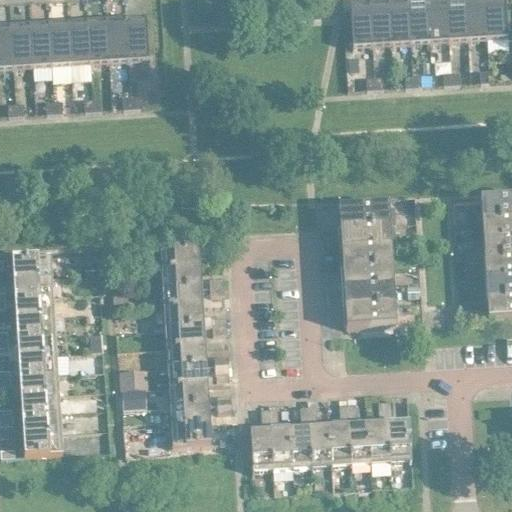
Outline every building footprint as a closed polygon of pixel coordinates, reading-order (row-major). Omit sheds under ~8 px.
[(489,0),(482,0),(470,1),(473,43),(492,42),(489,0)] [(509,0),(489,0),(492,42),(511,41),(509,0)] [(470,1),(451,2),(454,45),(473,43),(470,1)] [(451,2),(432,3),(434,46),(454,45),(451,2)] [(432,3),(413,4),(415,47),(434,46),(432,3)] [(413,4),(393,6),(396,48),(415,47),(413,4)] [(393,6),(374,7),(377,49),(396,48),(393,6)] [(377,49),(374,7),(354,8),(357,51),(377,49)] [(150,21),(130,22),(133,65),(153,63),(150,21)] [(130,22),(111,23),(114,66),(133,65),(130,22)] [(111,23),(92,24),(95,67),(114,66),(111,23)] [(92,24),(73,25),(75,68),(95,67),(92,24)] [(73,25),(54,26),(56,69),(75,68),(73,25)] [(54,26),(34,28),(37,70),(56,69),(54,26)] [(34,28),(15,29),(18,72),(37,70),(34,28)] [(0,72),(18,72),(15,29),(0,29),(0,72)] [(493,85),(492,73),(484,73),(485,85),(493,85)] [(456,87),(455,75),(447,76),(448,88),(456,87)] [(463,75),(455,75),(456,87),(464,87),(463,75)] [(425,77),(417,78),(418,90),(426,89),(425,77)] [(418,90),(417,78),(409,78),(410,90),(418,90)] [(387,79),(379,80),(379,92),(387,91),(387,79)] [(379,92),(379,80),(370,80),(371,92),(379,92)] [(136,111),(135,99),(127,100),(128,112),(136,111)] [(143,99),(135,99),(136,111),(144,111),(143,99)] [(105,101),(97,102),(97,113),(106,113),(105,101)] [(97,113),(97,102),(88,102),(89,114),(97,113)] [(66,103),(58,104),(59,116),(67,115),(66,103)] [(59,116),(58,104),(50,104),(51,116),(59,116)] [(21,118),(20,106),(12,107),(13,119),(21,118)] [(28,106),(20,106),(21,118),(29,118),(28,106)] [(511,199),(489,201),(490,222),(511,220),(511,199)] [(343,212),(345,231),(389,228),(387,208),(342,211),(343,212)] [(511,220),(490,222),(491,242),(511,240),(511,220)] [(345,231),(346,251),(390,248),(389,228),(345,231)] [(511,240),(491,242),(493,262),(511,260),(511,240)] [(346,251),(347,271),(391,268),(390,248),(346,251)] [(211,249),(212,258),(226,257),(226,249),(211,249)] [(165,272),(165,273),(204,271),(204,270),(202,270),(201,251),(202,251),(202,250),(164,252),(164,254),(166,253),(167,272),(165,272)] [(17,282),(56,280),(56,279),(54,279),(53,260),(54,260),(54,259),(16,261),(16,263),(18,263),(19,281),(17,282)] [(511,260),(493,262),(494,282),(511,280),(511,260)] [(469,263),(461,263),(462,283),(470,282),(469,263)] [(347,271),(348,291),(393,288),(391,268),(347,271)] [(166,292),(166,293),(205,290),(203,290),(202,271),(204,271),(165,273),(165,274),(167,274),(168,292),(166,292)] [(18,301),(18,302),(57,299),(55,299),(54,280),(56,280),(17,282),(17,283),(19,283),(20,301),(18,301)] [(511,280),(494,282),(495,301),(511,300),(511,280)] [(213,281),(214,290),(228,289),(228,281),(213,281)] [(424,286),(411,287),(412,300),(425,299),(424,286)] [(348,291),(350,310),(394,307),(393,288),(348,291)] [(228,289),(214,290),(215,298),(229,297),(228,289)] [(168,312),(206,310),(206,309),(204,309),(203,291),(205,291),(205,290),(166,293),(168,293),(169,311),(168,312)] [(0,294),(0,302),(9,302),(9,294),(0,294)] [(20,321),(58,319),(58,318),(56,318),(55,300),(57,300),(57,299),(18,302),(20,302),(21,321),(20,321)] [(511,300),(495,301),(496,322),(511,320),(511,300)] [(9,302),(0,302),(0,311),(10,311),(9,302)] [(394,307),(350,310),(351,329),(350,330),(350,331),(370,330),(395,328),(394,307)] [(159,332),(169,332),(207,329),(205,329),(204,311),(206,310),(168,312),(158,313),(159,332)] [(21,340),(21,341),(59,338),(57,338),(56,320),(58,320),(58,319),(20,321),(20,322),(22,322),(23,340),(21,340)] [(216,321),(216,329),(231,328),(230,320),(216,321)] [(231,328),(216,329),(217,337),(231,336),(231,328)] [(395,328),(370,330),(370,338),(398,336),(397,328),(395,328)] [(170,351),(209,349),(209,348),(207,348),(205,330),(207,330),(207,329),(169,332),(171,332),(172,351),(170,351)] [(0,333),(0,342),(12,341),(11,333),(0,333)] [(22,360),(61,358),(60,357),(59,357),(57,339),(59,339),(59,338),(21,341),(23,341),(24,360),(22,360)] [(12,341),(0,342),(0,350),(12,350),(12,341)] [(171,370),(171,371),(210,369),(210,368),(208,368),(207,350),(209,350),(209,349),(170,351),(170,352),(172,352),(173,370),(171,370)] [(23,379),(23,380),(62,378),(62,377),(60,377),(59,359),(61,359),(61,358),(22,360),(22,361),(24,361),(25,379),(23,379)] [(218,360),(219,368),(233,367),(233,359),(218,360)] [(233,367),(219,368),(219,376),(234,375),(233,367)] [(172,390),(172,391),(211,388),(209,388),(208,369),(210,369),(171,371),(171,372),(173,371),(174,390),(172,390)] [(0,373),(0,381),(14,381),(14,372),(0,373)] [(151,372),(124,374),(125,393),(152,391),(151,372)] [(24,399),(63,397),(63,396),(61,397),(60,378),(62,378),(23,380),(23,381),(25,380),(26,399),(24,399)] [(14,381),(0,381),(0,382),(0,390),(15,389),(14,381)] [(174,409),(174,410),(212,408),(212,407),(210,407),(209,389),(211,389),(211,388),(172,391),(173,391),(174,391),(176,409),(174,409)] [(26,418),(26,419),(64,417),(64,416),(62,416),(61,398),(63,398),(63,397),(24,399),(25,400),(26,400),(28,418),(26,418)] [(221,399),(221,407),(236,406),(235,398),(221,399)] [(399,404),(391,405),(391,419),(400,418),(399,404)] [(391,419),(391,405),(382,405),(383,420),(391,419)] [(236,406),(221,407),(222,415),(236,414),(236,406)] [(352,421),(351,407),(343,408),(344,422),(352,421)] [(360,407),(351,407),(352,421),(361,421),(360,407)] [(175,429),(175,430),(213,427),(212,427),(210,409),(212,408),(174,410),(174,411),(176,411),(177,429),(175,429)] [(321,409),(312,410),(313,424),(321,423),(321,409)] [(313,424),(312,410),(304,410),(305,424),(313,424)] [(2,412),(2,421),(17,420),(16,411),(2,412)] [(274,426),(273,412),(265,413),(266,427),(274,426)] [(281,412),(273,412),(274,426),(282,426),(281,412)] [(27,438),(27,439),(65,436),(63,436),(62,417),(64,417),(26,419),(26,420),(28,420),(29,438),(27,438)] [(17,420),(2,421),(3,429),(17,428),(17,420)] [(321,423),(313,424),(314,433),(315,435),(322,434),(321,423)] [(282,426),(274,426),(275,435),(275,437),(294,436),(294,434),(294,425),(282,426)] [(213,427),(175,430),(177,430),(178,449),(176,449),(176,450),(215,448),(215,447),(213,447),(212,428),(213,428),(213,427)] [(393,428),(392,428),(394,467),(395,467),(395,465),(414,463),(414,465),(415,465),(413,427),(411,427),(412,429),(393,430),(393,428)] [(373,429),(372,429),(375,468),(376,468),(375,466),(394,465),(394,467),(392,428),(391,428),(392,430),(373,431),(373,429)] [(354,430),(353,431),(355,469),(356,469),(356,467),(374,466),(374,468),(375,468),(372,429),(372,431),(354,432),(354,430)] [(334,432),(333,432),(336,470),(336,468),(355,467),(355,469),(353,431),(352,431),(352,432),(334,434),(334,432)] [(314,433),(316,471),(317,471),(317,469),(335,468),(335,470),(336,470),(333,432),(333,434),(322,434),(315,435),(314,433)] [(295,434),(294,434),(297,473),(297,471),(315,470),(316,471),(314,433),(313,433),(313,435),(295,436),(295,434)] [(275,435),(277,474),(278,474),(278,472),(296,471),(296,473),(297,473),(294,434),(294,436),(275,437),(275,435)] [(277,474),(275,435),(274,435),(274,437),(255,438),(255,437),(254,437),(256,475),(258,475),(258,473),(276,472),(276,474),(277,474)] [(65,436),(27,439),(29,439),(30,458),(28,458),(28,459),(67,457),(67,456),(65,456),(64,437),(65,437),(65,436)] [(223,439),(224,447),(238,447),(238,438),(223,439)] [(5,461),(12,460),(19,460),(19,451),(4,452),(5,461)]
